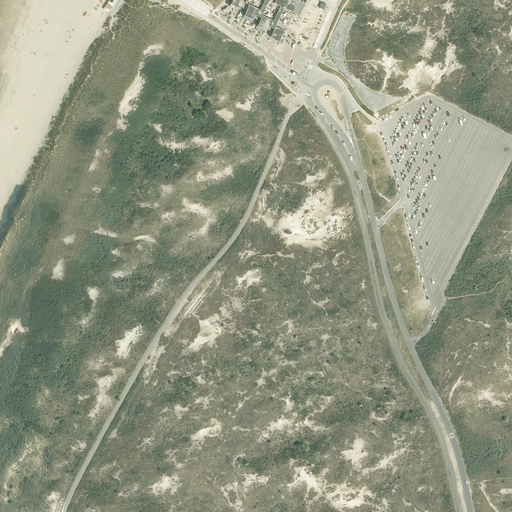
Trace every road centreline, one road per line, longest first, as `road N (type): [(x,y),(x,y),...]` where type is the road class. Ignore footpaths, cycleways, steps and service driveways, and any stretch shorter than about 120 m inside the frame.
road 1 (unclassified): [(470,511),(446,420),(397,311),(359,165)]
road 2 (unclassified): [(315,90),(187,0)]
